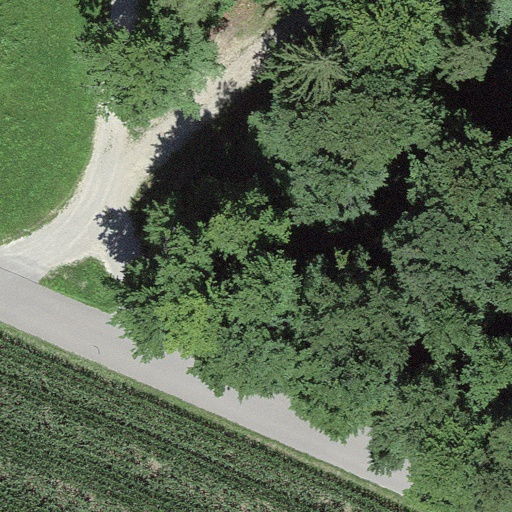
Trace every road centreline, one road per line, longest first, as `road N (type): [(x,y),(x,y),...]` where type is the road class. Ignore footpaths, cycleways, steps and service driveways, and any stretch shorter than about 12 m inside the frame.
road 1 (unclassified): [(0,317),(167,396),(480,511)]
road 2 (track): [(93,0),(80,259),(110,327),(167,396)]
road 3 (track): [(288,0),(0,249)]
